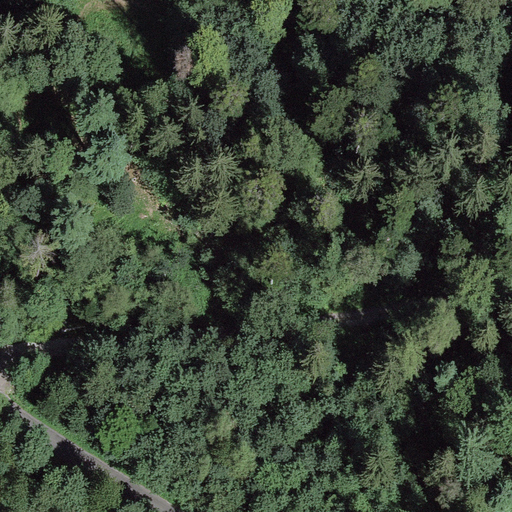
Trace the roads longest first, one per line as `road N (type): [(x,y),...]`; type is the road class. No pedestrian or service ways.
road 1 (track): [(0,359),(60,346),(511,302)]
road 2 (unclassified): [(0,404),(162,511)]
